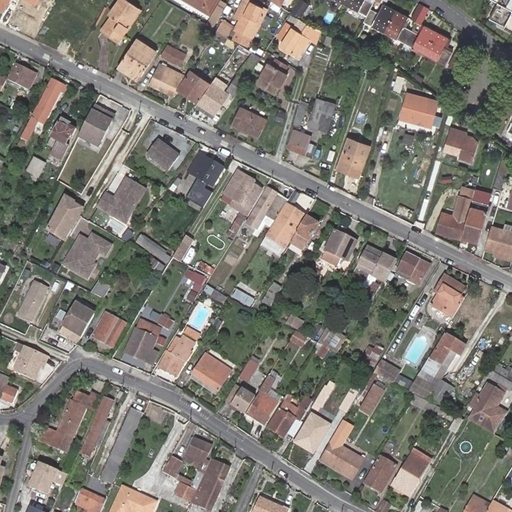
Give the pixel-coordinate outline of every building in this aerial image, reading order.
[(0,0),(0,7),(5,10),(10,0),(0,0)] [(137,10),(118,0),(108,18),(111,20),(103,35),(116,42),(120,35),(125,38),(129,30),(126,28),(137,10)] [(220,0),(185,0),(211,15),(220,0)] [(245,0),(236,16),(242,20),(244,15),(242,14),(249,1),(246,0),(245,0)] [(342,0),(340,3),(354,10),(358,0),(342,0)] [(368,2),(364,0),(358,0),(354,10),(361,14),(365,7),(368,2)] [(511,0),(494,0),(491,7),(484,20),(511,35),(511,0)] [(210,26),(214,29),(229,4),(224,1),(210,26)] [(244,15),(242,20),(236,29),(239,31),(234,38),(248,47),(269,12),(249,1),(242,14),(244,15)] [(377,1),(372,11),(366,24),(378,31),(390,9),(377,1)] [(410,19),(418,4),(414,2),(406,17),(410,19)] [(55,15),(34,3),(31,9),(52,20),(55,15)] [(423,6),(418,4),(410,19),(415,22),(423,6)] [(403,15),(390,9),(378,31),(391,38),(398,25),(403,15)] [(299,20),(282,46),(298,56),(304,48),(305,48),(310,39),(317,44),(321,32),(308,26),(307,26),(299,20)] [(220,32),(230,38),(235,30),(225,23),(220,32)] [(418,23),(413,33),(406,46),(418,53),(430,30),(418,23)] [(405,29),(398,25),(391,38),(398,42),(405,29)] [(413,33),(405,29),(398,42),(406,46),(413,33)] [(443,37),(430,30),(418,53),(431,59),(438,47),(443,37)] [(220,32),(219,32),(214,40),(234,53),(238,47),(229,40),(230,38),(220,32)] [(454,56),(462,40),(457,37),(449,52),(454,56)] [(141,79),(158,54),(137,39),(120,65),(141,79)] [(188,54),(168,44),(162,56),(181,66),(188,54)] [(445,50),(438,47),(431,59),(438,63),(445,50)] [(246,83),(262,60),(257,56),(241,79),(246,83)] [(153,81),(176,91),(180,83),(180,82),(183,75),(161,64),(153,81)] [(10,81),(30,91),(37,75),(18,65),(10,81)] [(291,78),(272,66),(264,78),(264,79),(260,85),(277,97),(281,90),(282,91),(291,78)] [(179,89),(200,103),(212,84),(192,70),(179,89)] [(404,93),(408,78),(400,75),(395,90),(404,93)] [(232,96),(234,94),(230,91),(232,88),(217,77),(213,83),(232,96)] [(234,94),(237,97),(240,92),(246,83),(241,79),(239,78),(232,88),(230,91),(234,94)] [(56,95),(58,97),(61,92),(64,93),(67,87),(53,80),(29,129),(35,132),(46,111),(47,112),(56,95)] [(151,85),(174,96),(176,91),(153,81),(151,85)] [(199,104),(218,117),(232,96),(213,83),(212,84),(200,103),(199,104)] [(50,114),(58,97),(56,95),(47,112),(50,114)] [(107,111),(113,101),(101,95),(96,106),(107,111)] [(410,97),(402,123),(434,133),(442,107),(410,97)] [(336,104),(317,98),(309,126),(328,132),(336,104)] [(199,104),(196,109),(214,122),(218,117),(199,104)] [(97,132),(107,111),(96,106),(85,126),(97,132)] [(268,122),(241,109),(234,126),(260,139),(268,122)] [(307,111),(301,109),(295,128),(302,130),(307,111)] [(511,110),(501,130),(511,136),(511,110)] [(97,132),(106,137),(116,116),(107,111),(97,132)] [(286,114),(278,111),(274,118),(282,122),(286,114)] [(54,139),(55,140),(68,146),(70,146),(77,129),(69,125),(71,121),(63,118),(54,139)] [(101,146),(106,137),(97,132),(92,142),(101,146)] [(468,140),(469,137),(454,132),(448,148),(464,153),(468,140)] [(306,155),(311,143),(312,140),(297,133),(290,148),(306,155)] [(52,148),(64,154),(68,146),(55,140),(52,148)] [(169,171),(180,156),(158,140),(148,154),(169,171)] [(372,148),(352,140),(340,170),(360,178),(372,148)] [(468,140),(464,153),(461,163),(475,167),(481,148),(474,141),(468,140)] [(306,155),(313,157),(317,146),(311,143),(306,155)] [(187,177),(211,192),(225,170),(201,155),(187,177)] [(509,180),(511,169),(511,158),(505,156),(496,183),(506,187),(509,180)] [(49,164),(37,159),(29,174),(41,180),(49,164)] [(246,222),(250,217),(247,215),(262,191),(255,187),(258,183),(241,172),(227,194),(236,200),(244,205),(241,211),(242,211),(236,221),(234,220),(225,235),(235,241),(244,227),(246,222)] [(123,181),(117,189),(127,187),(132,191),(134,189),(123,181)] [(127,187),(117,189),(100,212),(117,225),(128,211),(127,209),(129,206),(130,208),(132,205),(140,212),(148,199),(134,189),(132,191),(127,187)] [(440,233),(448,235),(449,232),(460,235),(460,238),(464,239),(469,222),(468,221),(477,191),(465,187),(457,218),(445,214),(440,233)] [(249,223),(259,229),(266,218),(274,222),(287,202),(269,191),(249,223)] [(85,210),(67,200),(46,232),(65,243),(85,210)] [(244,205),(236,200),(232,205),(241,211),(244,205)] [(469,222),(464,239),(479,244),(490,206),(475,201),(469,221),(469,222)] [(414,212),(399,205),(396,212),(411,219),(414,212)] [(288,207),(269,239),(287,250),(306,218),(288,207)] [(307,219),(297,236),(311,243),(321,227),(307,219)] [(244,227),(256,234),(259,229),(249,223),(246,222),(244,227)] [(511,232),(505,231),(493,228),(486,250),(494,252),(508,256),(507,259),(511,260),(511,232)] [(327,252),(348,263),(358,244),(337,232),(327,252)] [(156,238),(147,233),(137,247),(168,268),(174,260),(175,257),(161,247),(159,251),(151,245),(156,238)] [(89,244),(81,238),(64,266),(87,280),(95,267),(90,264),(92,260),(95,262),(100,254),(106,258),(111,248),(93,237),(89,244)] [(174,260),(182,263),(193,245),(185,240),(175,257),(174,260)] [(369,245),(357,265),(378,278),(386,283),(398,263),(369,245)] [(343,272),(348,263),(327,252),(322,261),(343,272)] [(409,255),(401,272),(413,278),(416,271),(425,275),(430,266),(409,255)] [(167,271),(154,264),(149,271),(162,279),(167,271)] [(378,278),(357,265),(352,273),(366,281),(362,288),(370,292),(375,283),(378,278)] [(413,278),(422,282),(425,275),(416,271),(413,278)] [(205,278),(195,273),(191,281),(200,286),(205,278)] [(445,274),(436,289),(439,292),(437,295),(430,306),(453,320),(471,290),(445,274)] [(111,288),(100,282),(91,294),(104,301),(111,288)] [(48,289),(34,283),(18,315),(32,322),(48,289)] [(283,288),(275,283),(264,301),(272,306),(283,288)] [(370,292),(366,299),(372,303),(381,287),(375,283),(370,292)] [(234,298),(240,301),(244,294),(238,290),(234,298)] [(255,299),(244,294),(240,301),(251,307),(255,299)] [(94,313),(76,303),(63,326),(81,336),(94,313)] [(127,325),(112,316),(98,339),(113,348),(127,325)] [(294,317),(291,324),(299,329),(303,322),(294,317)] [(280,323),(274,319),(268,330),(274,333),(280,323)] [(154,351),(163,330),(142,321),(127,354),(154,367),(160,354),(154,351)] [(170,321),(165,330),(170,333),(176,324),(170,321)] [(303,322),(299,329),(306,332),(309,326),(303,322)] [(296,331),(292,337),(305,343),(308,338),(296,331)] [(468,345),(447,333),(431,359),(428,358),(421,370),(428,374),(436,361),(446,346),(452,350),(462,355),(468,345)] [(325,346),(337,354),(343,345),(330,337),(325,346)] [(177,339),(159,369),(177,379),(191,357),(189,356),(196,345),(184,339),(182,342),(177,339)] [(33,380),(41,362),(43,363),(47,356),(23,345),(12,370),(33,380)] [(377,345),(377,346),(375,350),(369,346),(359,362),(364,366),(371,370),(384,350),(377,345)] [(443,365),(452,350),(446,346),(436,361),(443,365)] [(229,375),(201,359),(191,376),(219,392),(229,375)] [(400,375),(380,363),(373,375),(393,386),(400,375)] [(251,370),(245,367),(243,371),(238,378),(244,382),(251,370)] [(498,374),(492,370),(489,376),(500,383),(504,378),(498,374)] [(504,378),(511,383),(511,376),(511,377),(501,370),(498,374),(504,378)] [(256,397),(246,414),(265,425),(277,403),(265,395),(275,378),(270,374),(256,397)] [(433,403),(445,384),(435,378),(423,397),(433,403)] [(318,412),(335,385),(331,382),(328,388),(326,387),(312,409),(318,412)] [(0,402),(2,399),(14,403),(18,392),(17,390),(0,383),(0,402)] [(98,385),(91,398),(100,403),(106,390),(98,385)] [(353,407),(363,391),(354,385),(344,402),(353,407)] [(497,409),(507,392),(499,387),(497,390),(488,385),(481,398),(478,396),(471,408),(490,419),(485,429),(493,434),(505,414),(497,409)] [(232,406),(246,414),(256,397),(242,389),(232,406)] [(384,395),(375,390),(361,413),(369,419),(384,395)] [(81,393),(76,402),(81,404),(85,395),(81,393)] [(72,400),(57,428),(71,434),(91,398),(85,395),(81,404),(76,402),(72,400)] [(108,430),(112,423),(107,421),(115,402),(104,398),(94,424),(108,430)] [(412,405),(435,417),(439,410),(416,399),(412,405)] [(305,415),(307,411),(302,408),(295,420),(300,423),(305,415)] [(129,417),(141,422),(144,415),(132,410),(129,417)] [(284,438),(295,420),(280,411),(269,429),(284,438)] [(330,426),(312,414),(303,429),(295,443),(313,454),(330,426)] [(126,423),(138,428),(141,422),(129,417),(126,423)] [(124,429),(135,434),(138,428),(126,423),(124,429)] [(108,430),(94,424),(85,444),(86,444),(83,451),(90,455),(93,447),(95,448),(99,439),(103,441),(108,430)] [(71,434),(57,428),(55,433),(43,427),(38,437),(44,441),(62,450),(68,439),(71,434)] [(121,435),(133,441),(135,434),(124,429),(121,435)] [(118,442),(129,447),(133,441),(121,435),(118,442)] [(210,445),(193,437),(182,460),(204,469),(208,460),(204,458),(210,445)] [(339,467),(354,477),(364,461),(334,441),(322,460),(337,470),(339,467)] [(115,448),(127,453),(129,447),(118,442),(115,448)] [(112,454),(124,460),(127,453),(115,448),(112,454)] [(429,457),(416,449),(394,487),(411,497),(430,465),(426,463),(429,457)] [(112,454),(109,461),(121,466),(124,460),(112,454)] [(381,493),(397,467),(382,457),(366,483),(381,493)] [(178,478),(179,474),(184,463),(175,459),(168,473),(178,478)] [(109,461),(106,468),(118,473),(121,466),(109,461)] [(58,471),(40,463),(29,487),(47,495),(58,471)] [(193,503),(211,511),(230,467),(221,463),(219,466),(213,464),(202,488),(200,487),(193,503)] [(352,480),(354,477),(339,467),(337,470),(352,480)] [(106,468),(104,474),(115,479),(118,473),(106,468)] [(199,487),(204,475),(198,472),(194,480),(192,484),(199,487)] [(111,485),(112,486),(115,479),(104,474),(100,481),(111,485)] [(192,484),(194,480),(179,474),(178,478),(192,484)] [(196,493),(175,484),(171,492),(191,502),(196,493)] [(151,511),(156,502),(123,487),(111,511),(124,511),(125,511),(126,511),(151,511)] [(98,511),(105,497),(85,489),(79,503),(98,511)] [(464,511),(484,511),(487,508),(483,505),(484,502),(472,496),(464,511)] [(287,509),(260,497),(254,511),(287,511),(289,510),(287,509)] [(511,511),(511,508),(492,498),(487,508),(484,511),(511,511)] [(377,511),(386,511),(391,504),(384,500),(377,511)]
